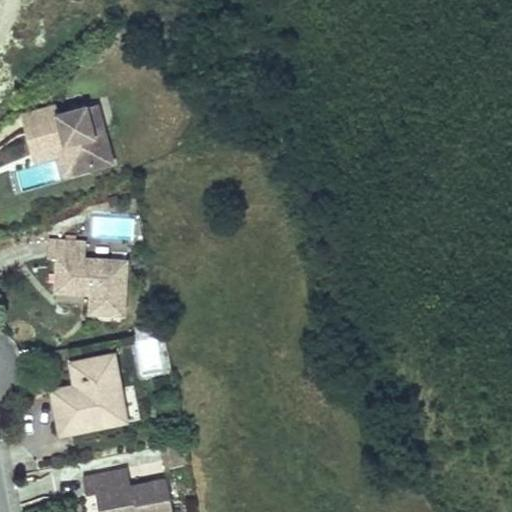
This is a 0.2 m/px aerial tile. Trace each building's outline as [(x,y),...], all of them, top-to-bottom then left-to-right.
[(103,130),(96,103),(86,105),(93,133),(103,130)] [(111,161),(103,130),(93,133),(86,105),(58,113),(56,105),(21,114),(31,153),(58,145),(57,141),(64,139),(71,165),(86,161),(88,167),(111,161)] [(33,159),(59,152),(65,173),(88,167),(86,161),(71,165),(64,139),(57,141),(58,145),(31,153),(33,159)] [(124,313),(127,259),(85,257),(86,242),(49,240),(48,257),(58,257),(56,290),(91,292),(90,311),(124,313)] [(124,320),(124,313),(90,311),(90,319),(124,320)] [(127,419),(113,353),(70,362),(74,380),(78,379),(79,384),(76,388),(71,389),(70,385),(52,389),(57,412),(67,410),(71,431),(127,419)] [(76,388),(79,384),(78,379),(74,380),(75,384),(70,385),(71,389),(76,388)] [(71,431),(67,410),(57,412),(61,432),(71,431)] [(187,460),(184,442),(159,447),(163,465),(187,460)] [(171,511),(165,478),(129,485),(126,467),(82,475),(85,494),(94,492),(98,511),(171,511)]
